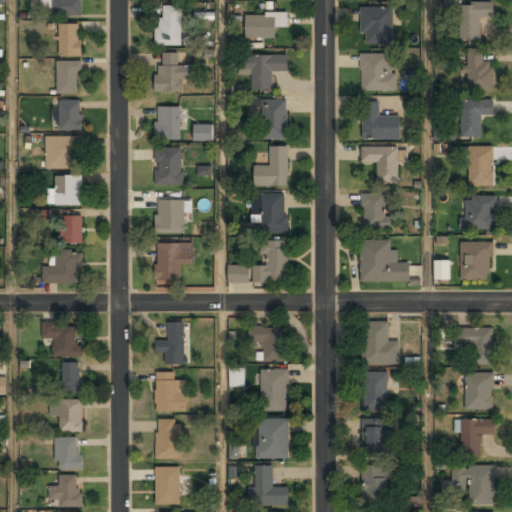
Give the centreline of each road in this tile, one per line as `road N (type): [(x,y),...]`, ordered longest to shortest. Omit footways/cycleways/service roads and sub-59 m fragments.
road 1 (residential): [(324,0),(325,511)]
road 2 (residential): [(117,0),(118,511)]
road 3 (residential): [(511,302),(0,302)]
